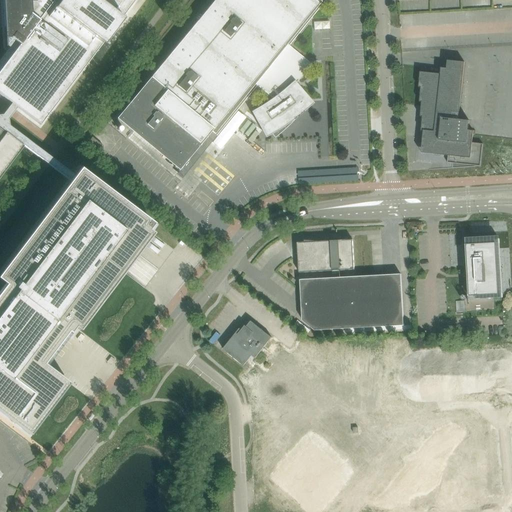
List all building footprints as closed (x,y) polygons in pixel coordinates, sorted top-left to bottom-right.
[(10,48),(13,50),(16,52),(0,72),(0,94),(12,103),(14,105),(17,108),(40,125),(135,0),(6,0),(8,27),(5,27),(6,47),(7,47),(7,45),(10,48)] [(130,125),(104,157),(165,208),(192,177),(181,168),(211,132),(217,136),(257,86),(273,98),(271,100),(268,101),(265,103),(263,105),(260,107),(257,108),(251,112),(266,138),(269,136),(272,134),(275,138),(277,136),(283,131),(289,125),(295,119),(297,117),(300,115),(313,103),(296,83),(312,64),(289,46),(325,0),(214,0),(117,119),(118,119),(120,117),(130,125)] [(459,120),(465,62),(448,60),(447,68),(441,68),(441,74),(420,72),(419,87),(421,88),(420,102),(422,102),(420,116),(423,117),(421,131),(424,131),(422,146),(422,153),(444,155),(444,153),(449,153),(448,163),(481,166),(482,152),(483,144),(472,143),(474,131),(468,130),(469,121),(459,120)] [(0,177),(24,146),(0,127),(0,177)] [(92,137),(88,143),(99,152),(103,147),(103,146),(92,137)] [(0,273),(0,280),(6,285),(68,332),(70,334),(75,327),(77,328),(80,331),(153,234),(150,231),(149,230),(154,224),(80,168),(75,175),(70,181),(0,273)] [(503,298),(500,239),(473,240),(473,244),(466,245),(469,296),(476,295),(476,299),(493,298),(503,298)] [(355,270),(353,240),(337,241),(338,245),(332,245),(331,241),(323,241),(305,240),(304,261),(299,261),(299,273),(332,271),(333,278),(300,280),(303,321),(315,331),(404,326),(401,274),(340,278),(340,271),(355,270)] [(0,411),(30,435),(69,383),(44,364),(68,332),(6,285),(0,292),(0,411)] [(465,301),(456,301),(457,313),(466,313),(465,301)] [(264,348),(272,338),(251,321),(247,327),(245,326),(242,330),(240,328),(223,349),(244,366),(247,362),(252,356),(255,358),(264,348)] [(327,384),(355,405),(382,369),(354,348),(349,355),(342,349),(327,369),(318,362),(312,369),(292,355),(290,358),(283,352),(266,375),(269,377),(262,385),(292,407),(295,403),(299,406),(316,384),(323,389),(327,384)] [(441,467),(475,426),(457,427),(451,422),(447,428),(435,429),(416,451),(400,452),(401,467),(365,510),(381,509),(385,511),(388,511),(392,508),(404,507),(421,488),(439,486),(438,475),(441,471),(441,467)] [(308,430),(268,478),(310,511),(319,511),(355,469),(308,430)] [(282,463),(293,435),(284,431),(273,460),(282,463)]
